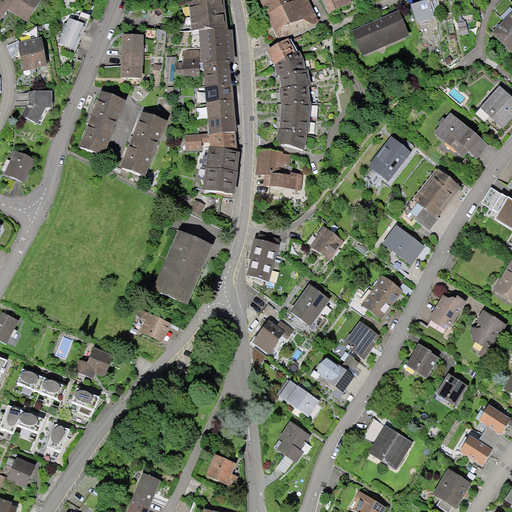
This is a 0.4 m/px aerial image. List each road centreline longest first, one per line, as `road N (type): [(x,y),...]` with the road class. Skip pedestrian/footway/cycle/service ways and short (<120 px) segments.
road 1 (residential): [(303,511),(320,461),(478,191),(511,148)]
road 2 (residential): [(227,284),(47,511)]
road 3 (residential): [(235,0),(246,92),(227,284)]
road 4 (residential): [(116,0),(33,212)]
road 5 (residential): [(235,374),(166,511)]
road 6 (residential): [(235,374),(249,511)]
